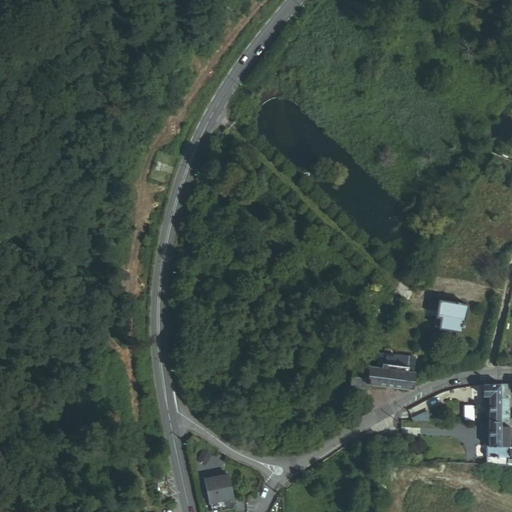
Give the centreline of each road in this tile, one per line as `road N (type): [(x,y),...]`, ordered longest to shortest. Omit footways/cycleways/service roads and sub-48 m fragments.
road 1 (secondary): [(167,412),(160,260),(180,181),(206,116),(293,0)]
road 2 (residential): [(284,476),(435,388),(511,374)]
road 3 (residential): [(167,412),(284,476)]
